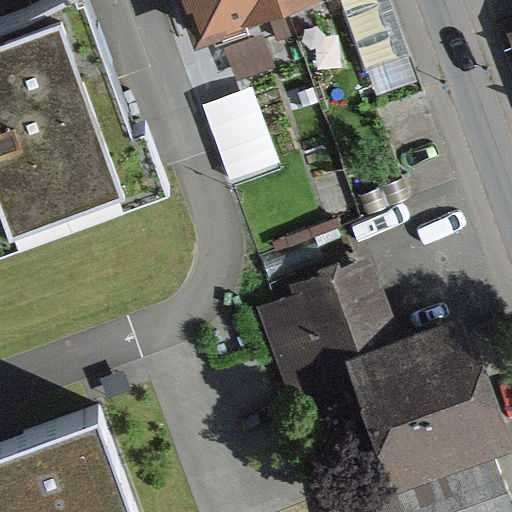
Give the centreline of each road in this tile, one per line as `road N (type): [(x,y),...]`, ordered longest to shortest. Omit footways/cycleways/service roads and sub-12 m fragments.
road 1 (residential): [(0,386),(162,328),(207,299),(222,254),(214,202),(140,0)]
road 2 (residential): [(450,0),(511,173)]
